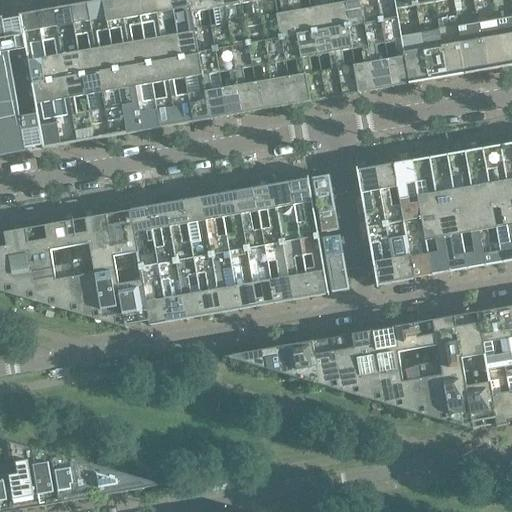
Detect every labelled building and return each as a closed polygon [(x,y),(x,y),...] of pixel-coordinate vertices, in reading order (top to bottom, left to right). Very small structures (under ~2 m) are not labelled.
[(132,65),(120,0),(108,0),(104,1),(116,68),(132,65)] [(149,62),(138,0),(120,0),(132,65),(149,62)] [(166,59),(155,0),(138,0),(149,62),(166,59)] [(182,56),(172,0),(155,0),(166,59),(182,56)] [(199,53),(189,0),(172,0),(182,56),(199,53)] [(216,50),(206,0),(189,0),(199,53),(216,50)] [(232,47),(223,0),(206,0),(216,50),(232,47)] [(249,44),(241,0),(223,0),(232,47),(249,44)] [(265,41),(258,0),(241,0),(249,44),(265,41)] [(282,39),(275,0),(258,0),(265,41),(282,39)] [(299,36),(292,0),(275,0),(282,39),(299,36)] [(315,33),(309,0),(292,0),(299,36),(315,33)] [(332,30),(326,0),(309,0),(315,33),(332,30)] [(348,27),(343,0),(326,0),(332,30),(348,27)] [(365,24),(360,0),(343,0),(348,27),(365,24)] [(381,21),(377,0),(360,0),(365,24),(381,21)] [(398,18),(394,0),(377,0),(381,21),(398,18)] [(419,27),(414,0),(394,0),(398,18),(400,30),(419,27)] [(438,23),(433,0),(414,0),(419,27),(438,23)] [(457,20),(453,0),(433,0),(438,23),(457,20)] [(476,17),(472,0),(453,0),(457,20),(476,17)] [(495,13),(492,0),(472,0),(476,17),(495,13)] [(511,10),(511,4),(511,0),(492,0),(495,13),(511,10)] [(116,68),(104,1),(87,4),(99,71),(116,68)] [(99,71),(87,4),(70,7),(82,74),(99,71)] [(82,74),(70,7),(54,10),(65,77),(82,74)] [(65,77),(54,10),(37,13),(49,80),(65,77)] [(511,67),(511,10),(495,13),(504,69),(511,67)] [(49,80),(37,13),(21,15),(27,52),(32,82),(49,80)] [(504,69),(495,13),(476,17),(485,72),(504,69)] [(0,56),(27,52),(21,15),(20,16),(20,19),(4,22),(3,18),(0,19),(0,56)] [(485,72),(476,17),(457,20),(466,75),(485,72)] [(410,85),(400,30),(398,18),(381,21),(393,88),(410,85)] [(466,75),(457,20),(438,23),(447,79),(466,75)] [(393,88),(381,21),(365,24),(377,91),(393,88)] [(447,79),(438,23),(419,27),(429,82),(447,79)] [(377,91),(365,24),(348,27),(360,94),(377,91)] [(360,94),(348,27),(332,30),(343,97),(360,94)] [(429,82),(419,27),(400,30),(410,85),(429,82)] [(343,97),(332,30),(315,33),(327,100),(343,97)] [(327,100),(315,33),(299,36),(310,103),(327,100)] [(310,103),(299,36),(282,39),(294,106),(310,103)] [(294,106),(282,39),(265,41),(277,109),(294,106)] [(277,109),(265,41),(249,44),(260,111),(277,109)] [(260,111),(249,44),(232,47),(244,114),(260,111)] [(244,114),(232,47),(216,50),(227,117),(244,114)] [(227,117),(216,50),(199,53),(211,120),(227,117)] [(44,149),(32,82),(27,52),(0,56),(0,157),(27,152),(26,149),(43,146),(43,149),(44,149)] [(211,120),(199,53),(182,56),(194,123),(211,120)] [(194,123),(182,56),(166,59),(177,126),(194,123)] [(177,126),(166,59),(149,62),(161,129),(177,126)] [(161,129),(149,62),(132,65),(144,132),(161,129)] [(144,132),(132,65),(116,68),(127,135),(144,132)] [(127,135),(116,68),(99,71),(111,138),(127,135)] [(111,138),(99,71),(82,74),(94,141),(111,138)] [(94,141),(82,74),(65,77),(77,144),(94,141)] [(77,144),(65,77),(49,80),(60,147),(77,144)] [(60,147),(49,80),(32,82),(44,149),(60,147)] [(511,203),(511,144),(501,146),(511,204),(511,203)] [(511,204),(501,146),(483,150),(493,207),(511,204)] [(493,207),(483,150),(465,153),(475,210),(493,207)] [(475,210),(465,153),(447,156),(457,213),(475,210)] [(457,213),(447,156),(429,159),(439,216),(457,213)] [(439,216),(429,159),(411,162),(421,219),(439,216)] [(421,219),(411,162),(393,165),(403,222),(421,219)] [(403,222),(393,165),(375,168),(379,188),(385,225),(403,222)] [(379,188),(375,168),(357,172),(361,191),(379,188)] [(340,233),(330,176),(313,179),(323,236),(340,233)] [(318,237),(308,180),(290,183),(300,240),(318,237)] [(300,240),(290,183),(272,186),(283,244),(300,240)] [(283,244),(272,186),(254,190),(265,247),(283,244)] [(385,225),(379,188),(361,191),(367,229),(385,225)] [(265,247),(254,190),(237,193),(247,250),(265,247)] [(247,250),(237,193),(219,196),(229,253),(247,250)] [(229,253),(219,196),(201,199),(211,256),(229,253)] [(211,256),(201,199),(183,202),(193,260),(211,256)] [(193,260),(183,202),(165,205),(175,263),(193,260)] [(511,262),(511,211),(511,204),(493,207),(503,264),(511,262)] [(175,263),(165,205),(147,208),(157,266),(175,263)] [(503,264),(493,207),(475,210),(485,267),(503,264)] [(168,322),(157,266),(147,208),(47,226),(48,231),(51,247),(51,248),(51,251),(89,245),(92,260),(103,322),(127,329),(127,326),(149,323),(149,326),(151,325),(168,322)] [(485,267),(475,210),(457,213),(467,270),(485,267)] [(467,270),(457,213),(439,216),(449,273),(467,270)] [(449,273),(439,216),(421,219),(431,276),(449,273)] [(431,276),(421,219),(403,222),(413,280),(431,276)] [(413,280),(403,222),(385,225),(392,263),(395,283),(413,280)] [(392,263),(385,225),(367,229),(374,266),(392,263)] [(51,247),(48,231),(47,226),(7,233),(11,254),(31,251),(51,248),(51,247)] [(0,292),(19,298),(11,254),(7,233),(0,234),(0,292)] [(350,291),(340,233),(323,236),(333,294),(350,291)] [(329,294),(318,237),(300,240),(311,297),(329,294)] [(311,297),(300,240),(283,244),(293,300),(311,297)] [(293,300),(283,244),(265,247),(275,303),(293,300)] [(275,303),(265,247),(247,250),(257,307),(275,303)] [(54,267),(51,251),(51,248),(31,251),(40,304),(61,310),(54,267)] [(257,307),(247,250),(229,253),(239,310),(257,307)] [(40,304),(31,251),(11,254),(19,298),(40,304)] [(239,310),(229,253),(211,256),(221,313),(239,310)] [(221,313),(211,256),(193,260),(203,316),(221,313)] [(103,322),(92,260),(73,264),(82,316),(103,322)] [(203,316),(193,260),(175,263),(185,319),(203,316)] [(185,319),(175,263),(157,266),(168,322),(185,319)] [(395,283),(392,263),(374,266),(377,286),(395,283)] [(82,316),(73,264),(54,267),(61,310),(82,316)] [(511,364),(511,316),(510,307),(494,310),(503,366),(511,364)] [(511,424),(511,415),(503,366),(494,310),(395,328),(396,332),(398,349),(399,353),(437,346),(440,362),(451,424),(475,431),(474,428),(496,424),(497,427),(511,424)] [(398,349),(396,332),(395,328),(355,334),(359,356),(379,353),(398,349)] [(366,400),(359,356),(355,334),(336,338),(345,393),(366,400)] [(345,393),(336,338),(316,341),(324,387),(345,393)] [(324,387),(316,341),(296,345),(302,381),(324,387)] [(302,381),(296,345),(223,358),(302,381)] [(409,412),(402,369),(401,369),(399,353),(398,349),(379,353),(388,406),(409,412)] [(388,406),(379,353),(359,356),(366,400),(388,406)] [(451,424),(440,362),(421,365),(430,418),(451,424)] [(511,364),(503,366),(511,415),(511,364)] [(430,418),(421,365),(402,369),(409,412),(430,418)] [(163,486),(0,437),(0,511),(11,511),(163,486)]
